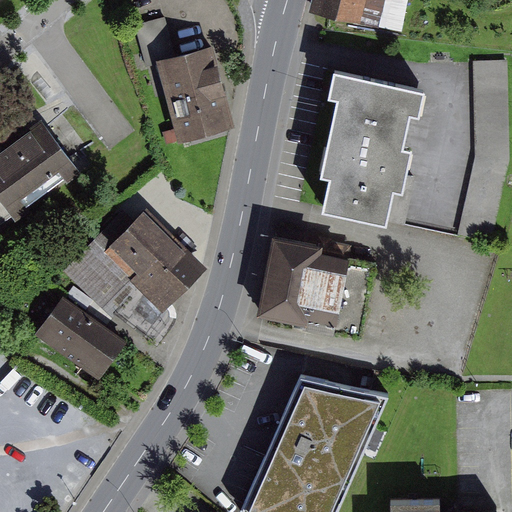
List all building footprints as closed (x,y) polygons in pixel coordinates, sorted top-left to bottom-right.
[(373,0),(323,0),(322,7),(369,19),(373,0)] [(208,48),(149,63),(171,144),(230,129),(208,48)] [(511,58),(481,60),(485,154),(464,233),(497,242),(511,183),(511,58)] [(432,109),(436,88),(346,70),(342,90),(353,92),(337,170),(342,171),(335,206),(397,218),(404,184),(415,186),(423,148),(412,146),(419,107),(432,109)] [(75,178),(35,124),(0,150),(0,210),(12,226),(75,178)] [(130,202),(59,276),(96,311),(102,305),(145,347),(168,323),(161,316),(204,272),(130,202)] [(359,253),(281,237),(265,312),(366,333),(381,264),(358,259),(359,253)] [(121,344),(56,300),(30,338),(95,382),(121,344)] [(241,511),(340,511),(393,393),(378,391),(356,386),(302,375),(275,437),(241,511)] [(445,511),(445,498),(400,500),(400,511),(505,511),(470,511),(445,511)]
